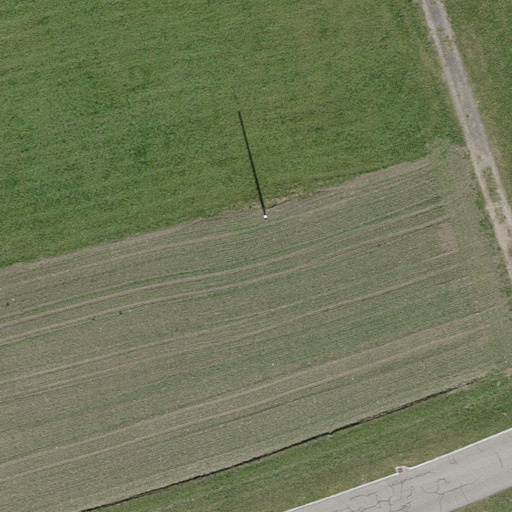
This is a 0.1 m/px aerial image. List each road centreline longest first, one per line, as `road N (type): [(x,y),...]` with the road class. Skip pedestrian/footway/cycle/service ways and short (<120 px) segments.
road 1 (track): [(511,248),(428,0)]
road 2 (unclassified): [(389,511),(511,465)]
